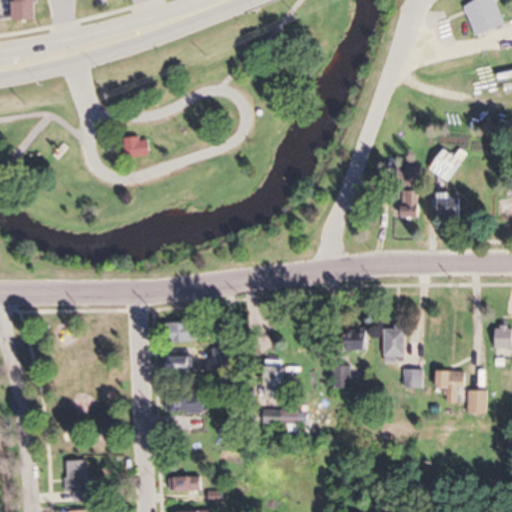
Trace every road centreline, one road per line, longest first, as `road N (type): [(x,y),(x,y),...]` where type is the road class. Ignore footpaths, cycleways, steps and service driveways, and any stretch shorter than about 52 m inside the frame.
road 1 (residential): [(511,261),(325,270),(136,293),(0,291)]
road 2 (residential): [(325,270),(419,0)]
road 3 (residential): [(2,292),(39,511)]
road 4 (residential): [(145,511),(136,293)]
road 5 (primary): [(0,78),(123,47),(192,14)]
road 6 (primary): [(192,14),(0,48)]
